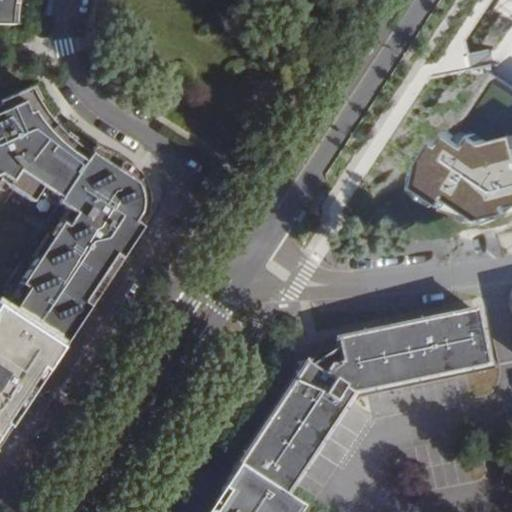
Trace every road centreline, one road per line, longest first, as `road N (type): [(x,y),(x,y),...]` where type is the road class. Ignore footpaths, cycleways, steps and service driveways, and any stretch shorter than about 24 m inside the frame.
road 1 (secondary): [(251,267),(427,0)]
road 2 (secondary): [(229,255),(57,511)]
road 3 (secondary): [(393,0),(229,255)]
road 4 (secondary): [(93,511),(251,267)]
road 5 (residential): [(251,267),(303,282),(511,269)]
